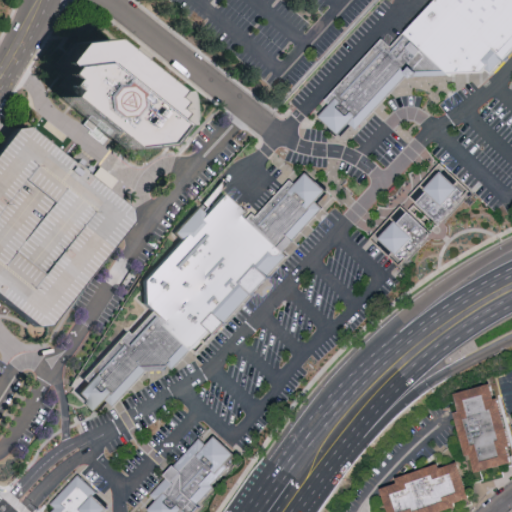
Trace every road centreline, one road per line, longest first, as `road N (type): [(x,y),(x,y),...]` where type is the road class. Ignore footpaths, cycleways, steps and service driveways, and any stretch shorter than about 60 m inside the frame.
road 1 (trunk): [(511,247),(413,312),(380,344),(354,411)]
road 2 (residential): [(108,0),(277,134)]
road 3 (trunk): [(329,442),(511,340)]
road 4 (trunk): [(511,287),(413,355),(354,411)]
